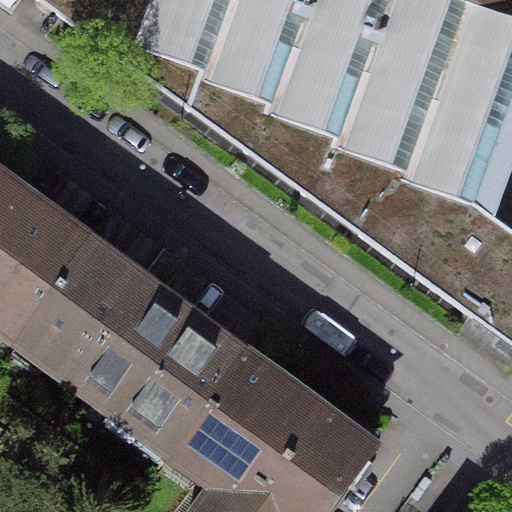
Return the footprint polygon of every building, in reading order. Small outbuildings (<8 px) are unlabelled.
[(0,0),(0,5),(11,13),(20,0),(35,0),(486,329),(511,347),(511,235),(473,206),(505,117),(511,96),(511,21),(452,0),(0,0)] [(511,0),(452,0),(511,21),(511,0)] [(23,202),(0,185),(0,331),(2,333),(1,334),(16,345),(87,248),(23,202)] [(163,304),(87,248),(16,345),(169,457),(239,360),(163,304)] [(304,407),(239,360),(169,457),(217,492),(202,511),(326,511),(369,454),(304,407)]
